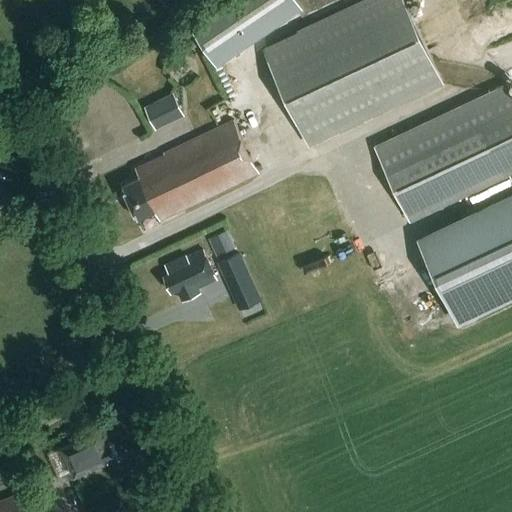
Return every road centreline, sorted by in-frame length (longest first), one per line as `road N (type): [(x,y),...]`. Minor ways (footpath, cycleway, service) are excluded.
road 1 (tertiary): [(135,363),(50,171),(0,86)]
road 2 (tertiary): [(201,511),(135,363)]
road 3 (unclassified): [(0,443),(135,363)]
